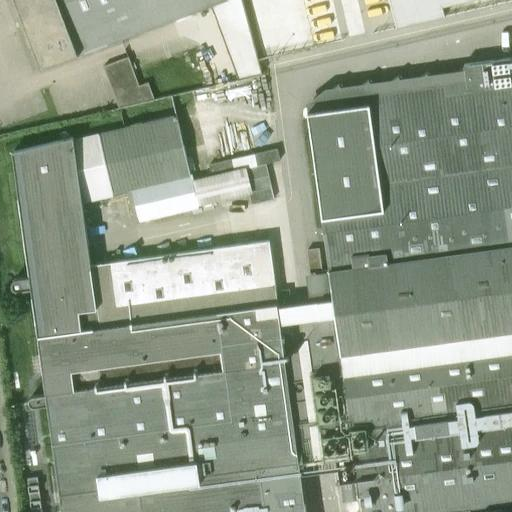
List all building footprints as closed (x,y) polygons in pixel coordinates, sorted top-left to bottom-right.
[(79,58),(57,0),(12,0),(40,72),(79,58)] [(145,0),(57,0),(79,58),(157,28),(145,0)] [(231,0),(145,0),(157,28),(210,8),(231,0)] [(232,0),(231,0),(210,8),(237,81),(262,75),(241,0),(232,0)] [(368,0),(366,1),(374,32),(398,26),(391,0),(368,0)] [(391,0),(398,26),(446,15),(443,5),(466,0),(391,0)] [(128,57),(102,67),(118,108),(154,99),(148,82),(139,86),(128,57)] [(468,92),(308,113),(341,356),(323,358),(340,487),(359,485),(362,511),(511,511),(511,60),(465,67),(468,92)] [(176,118),(97,136),(110,194),(130,190),(137,223),(197,210),(196,207),(248,195),(250,207),(274,202),(266,167),(256,169),(252,170),(252,166),(242,169),(242,172),(233,174),(210,179),(192,183),(190,175),(188,173),(176,118)] [(97,136),(72,141),(80,200),(110,194),(97,136)] [(269,242),(91,267),(100,329),(99,329),(80,200),(72,141),(71,139),(12,153),(29,277),(14,279),(12,281),(10,283),(10,285),(10,288),(11,290),(13,291),(16,292),(31,290),(46,394),(31,396),(30,397),(29,399),(28,402),(29,405),(30,407),(32,408),(48,405),(62,511),(265,511),(265,510),(259,467),(298,462),(277,306),(278,306),(269,242)] [(276,152),(253,157),(256,169),(266,167),(279,164),(276,152)] [(230,162),(207,167),(210,179),(233,174),(230,162)] [(320,249),(307,250),(310,272),(323,270),(320,249)] [(298,462),(259,467),(265,510),(304,505),(298,462)] [(41,511),(39,492),(29,494),(31,511),(41,511)] [(359,511),(360,509),(359,506),(358,504),(356,503),(353,502),(351,503),(349,504),(347,506),(347,509),(347,511),(359,511)]
